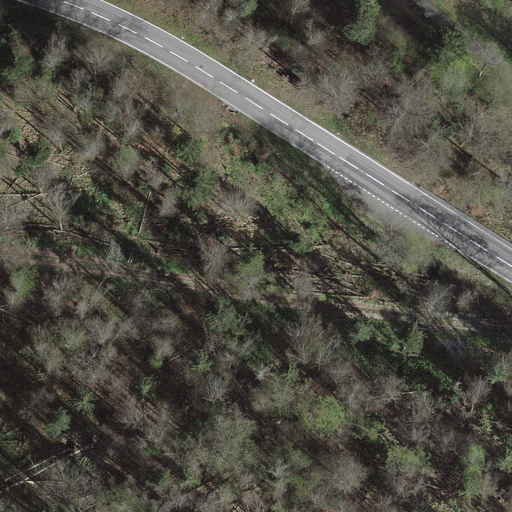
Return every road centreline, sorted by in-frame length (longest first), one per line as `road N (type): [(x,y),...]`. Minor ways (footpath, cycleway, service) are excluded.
road 1 (primary): [(511,264),(163,47),(57,0)]
road 2 (track): [(511,345),(186,284),(0,261)]
road 3 (track): [(511,69),(413,0)]
